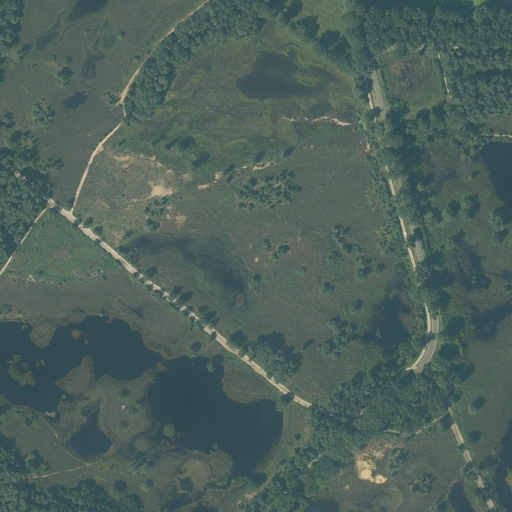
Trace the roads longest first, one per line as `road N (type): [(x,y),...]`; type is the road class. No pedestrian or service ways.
road 1 (unknown): [(453,111),(361,104),(426,324),(422,351),(353,420),(300,397),(0,156)]
road 2 (tertiary): [(277,511),(417,372),(434,336),(367,50)]
road 3 (unknown): [(494,511),(427,367)]
road 4 (unclassified): [(367,50),(511,45)]
